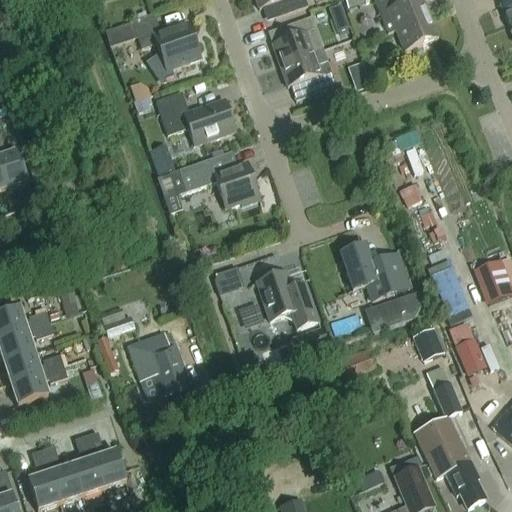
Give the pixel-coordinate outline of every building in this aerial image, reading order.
[(253,0),(258,13),(270,9),(275,23),(307,11),(303,0),(253,0)] [(344,0),(349,10),(373,0),(344,0)] [(381,0),(373,3),(387,38),(395,35),(429,21),(420,0),(419,0),(409,4),(407,0),(381,0)] [(511,0),(511,2),(511,3),(500,9),(507,28),(511,26),(511,0)] [(342,8),(328,12),(334,30),(337,36),(350,32),(342,8)] [(279,70),(314,58),(310,47),(319,43),(311,21),(278,33),(283,44),(271,48),(279,70)] [(429,21),(395,35),(404,56),(438,42),(429,21)] [(156,49),(160,60),(149,67),(162,86),(172,82),(170,74),(200,64),(188,27),(160,37),(155,22),(132,30),(141,54),(156,49)] [(314,58),(279,70),(287,92),(298,88),(304,103),(336,91),(327,66),(318,69),(314,58)] [(369,82),(357,86),(361,95),(372,91),(370,87),(369,82)] [(181,97),(155,106),(167,141),(187,134),(193,150),(235,135),(225,105),(188,118),(181,97)] [(138,106),(140,114),(154,109),(151,101),(138,106)] [(439,131),(425,136),(437,166),(450,161),(439,131)] [(400,155),(400,156),(421,148),(415,135),(395,143),(395,145),(400,155)] [(0,179),(5,194),(27,187),(17,157),(2,162),(0,156),(4,155),(0,141),(0,179)] [(400,155),(395,145),(387,148),(391,159),(400,155)] [(178,175),(169,150),(150,156),(159,182),(169,178),(178,175)] [(403,162),(400,156),(400,155),(391,159),(394,165),(403,162)] [(236,171),(231,156),(178,175),(169,178),(177,201),(186,198),(216,187),(225,214),(240,208),(241,211),(259,204),(246,168),(236,171)] [(431,216),(420,219),(424,231),(435,228),(431,216)] [(371,306),(394,298),(410,293),(399,259),(370,269),(364,250),(339,259),(341,262),(339,266),(342,275),(346,277),(352,295),(366,291),(371,306)] [(432,266),(446,260),(443,253),(429,259),(432,266)] [(474,273),(489,308),(511,298),(511,288),(501,262),(474,273)] [(427,273),(446,321),(467,312),(449,265),(427,273)] [(293,326),(296,335),(318,327),(305,289),(291,294),(286,277),(256,287),(269,326),(284,321),(293,326)] [(79,317),(70,289),(57,293),(67,321),(79,317)] [(420,309),(416,298),(365,316),(373,339),(411,324),(420,309)] [(255,306),(237,312),(244,330),(262,324),(255,306)] [(0,343),(49,328),(45,317),(28,322),(30,326),(24,328),(19,313),(0,319),(0,343)] [(60,321),(57,313),(47,317),(50,324),(60,321)] [(108,343),(136,333),(132,321),(104,331),(108,343)] [(451,330),(455,346),(470,342),(466,326),(451,330)] [(0,357),(3,367),(33,357),(29,343),(34,341),(36,345),(53,340),(49,328),(0,343),(0,357)] [(299,364),(330,353),(323,331),(291,342),(299,364)] [(420,339),(431,363),(444,357),(434,333),(420,339)] [(141,384),(154,380),(159,393),(164,391),(167,399),(185,392),(182,384),(188,382),(175,348),(169,350),(165,338),(129,351),(141,384)] [(476,342),(457,350),(469,378),(488,370),(476,342)] [(106,343),(96,346),(108,379),(118,375),(106,343)] [(341,364),(348,383),(378,372),(371,353),(341,364)] [(10,389),(63,372),(59,360),(42,366),(44,370),(38,371),(33,357),(3,367),(10,389)] [(63,372),(10,389),(17,411),(48,401),(43,387),(49,385),(50,389),(67,383),(63,372)] [(445,424),(414,439),(436,483),(445,479),(456,501),(460,499),(466,511),(471,511),(484,505),(474,486),(478,484),(448,423),(461,417),(442,372),(426,379),(445,424)] [(82,378),(85,389),(97,385),(93,374),(82,378)] [(476,381),(469,384),(473,393),(480,390),(476,381)] [(481,412),(498,396),(490,388),(473,404),(481,412)] [(511,411),(510,413),(509,412),(491,433),(511,450),(511,411)] [(86,441),(103,494),(125,487),(116,457),(101,461),(99,455),(103,454),(97,437),(86,441)] [(103,494),(86,441),(74,445),(80,462),(84,461),(86,466),(71,471),(81,501),(103,494)] [(42,455),(59,508),(81,501),(71,471),(58,476),(56,470),(59,469),(54,452),(42,455)] [(48,511),(59,508),(42,455),(31,459),(36,476),(40,475),(42,481),(27,485),(35,511),(48,511)] [(431,511),(434,511),(417,472),(393,482),(406,511),(403,511),(431,511)] [(361,496),(382,487),(377,475),(356,484),(361,496)] [(0,502),(0,511),(15,511),(11,500),(13,500),(5,476),(0,477),(0,496),(1,496),(3,502),(0,502)]
